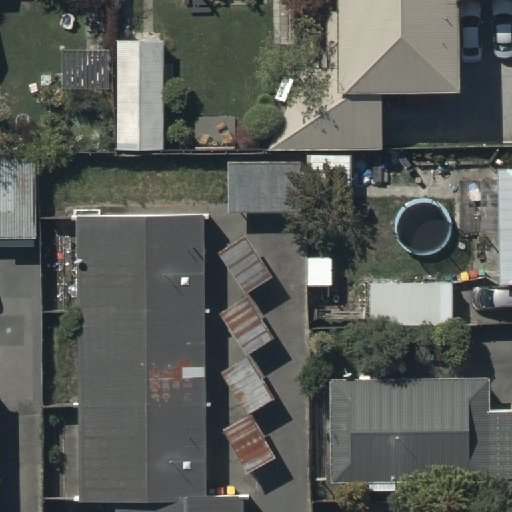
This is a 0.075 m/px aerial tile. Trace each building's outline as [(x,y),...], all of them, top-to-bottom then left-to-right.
[(380,155),(380,102),(455,101),(454,3),(491,3),(490,0),(334,0),(334,87),(274,87),(274,155),(380,155)] [(163,152),(162,43),(113,44),(114,152),(163,152)] [(0,157),(0,243),(34,244),(34,157),(0,157)] [(223,165),(223,218),(300,218),(300,165),(223,165)] [(511,285),(511,171),(499,171),(500,285),(511,285)] [(196,504),(195,216),(74,217),(75,506),(110,506),(110,511),(240,511),(240,504),(196,504)] [(451,286),(369,285),(369,329),(451,330),(451,286)] [(511,413),(484,414),(484,382),(328,383),(328,485),(365,485),(365,498),(397,498),(397,485),(483,484),(483,506),(511,506),(511,413)]
